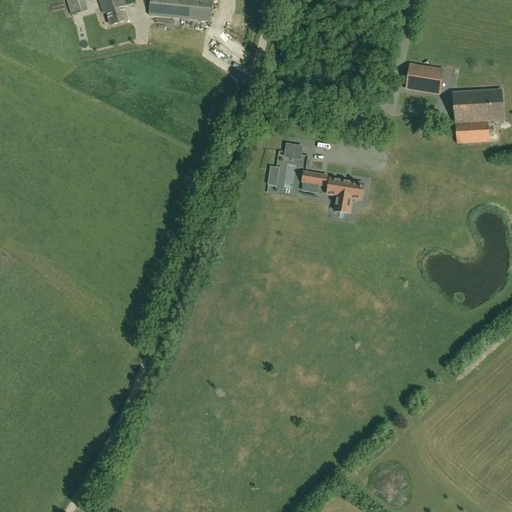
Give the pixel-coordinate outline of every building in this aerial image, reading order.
[(84,0),(66,0),(71,17),(88,11),(84,0)] [(111,26),(127,21),(123,8),(127,7),(124,0),(98,0),(103,14),(107,13),(111,26)] [(150,0),(149,16),(210,22),(212,0),(150,0)] [(416,67),(411,66),(410,72),(407,90),(416,91),(436,94),(439,95),(443,71),(438,70),(416,67)] [(488,122),(504,121),(502,90),(453,94),(457,144),(458,144),(458,153),(459,163),(490,160),(489,150),(486,150),(486,142),(490,142),(488,122)] [(301,156),(302,148),(287,145),(285,154),(301,156)] [(304,183),(303,191),(318,194),(319,186),(325,187),(325,185),(326,181),(326,179),(326,177),(321,176),(305,173),(303,183),(304,183)] [(326,181),(325,185),(330,186),(329,195),(337,197),(335,212),(349,214),(351,199),(360,200),(362,190),(362,188),(362,185),(350,183),(331,180),(330,182),(326,181)]
